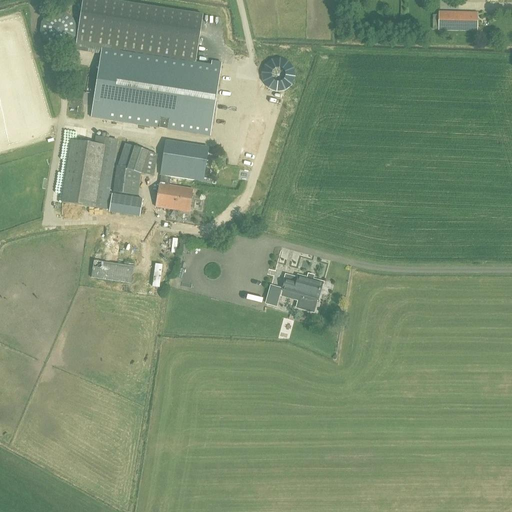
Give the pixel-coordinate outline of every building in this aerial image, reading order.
[(196,63),(203,15),(105,0),(83,0),(76,44),(102,48),(92,118),(210,136),(222,63),(212,62),(212,66),(196,63)] [(478,30),(478,14),(439,13),(439,29),(478,30)] [(212,55),(214,41),(204,40),(203,54),(212,55)] [(71,140),(61,202),(95,208),(102,164),(104,146),(106,138),(97,137),(95,144),(71,140)] [(170,177),(195,181),(195,180),(196,175),(204,176),(208,148),(208,147),(167,141),(161,175),(170,177)] [(118,165),(114,192),(123,193),(139,196),(141,174),(154,177),(159,154),(149,152),(135,147),(126,145),(119,166),(118,165)] [(169,186),(170,177),(161,175),(156,207),(190,213),(193,190),(169,186)] [(120,212),(121,204),(141,208),(143,200),(112,195),(109,211),(120,212)] [(132,283),(134,268),(138,238),(98,232),(91,277),(132,283)] [(189,253),(189,241),(180,241),(180,253),(189,253)] [(313,312),(316,301),(317,298),(318,298),(322,283),(299,277),(297,283),(286,280),(282,292),(301,297),(298,307),(313,312)] [(276,305),(278,300),(282,288),(271,285),(268,297),(270,298),(268,303),(276,305)]
